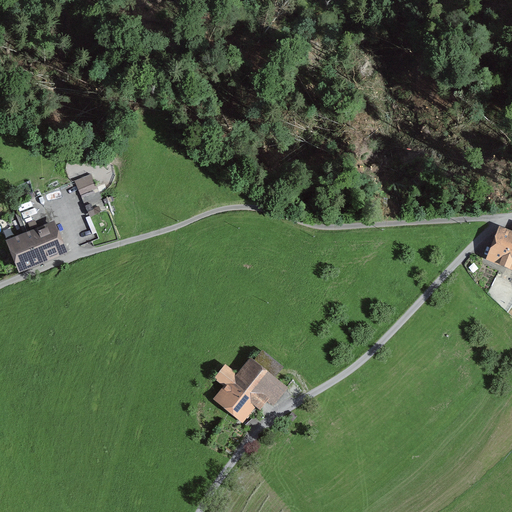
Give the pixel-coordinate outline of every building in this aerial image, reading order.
[(92,172),(75,180),(79,189),(96,182),(92,172)] [(97,189),(83,194),(92,215),(106,209),(97,189)] [(34,235),(12,244),(21,267),(62,251),(51,224),(33,232),(34,235)] [(511,233),(502,230),(492,256),(511,264),(511,233)] [(226,385),(217,396),(241,415),(253,401),(260,407),(266,399),(273,405),(288,387),(280,381),(280,382),(273,376),(280,367),(261,352),(248,368),(249,369),(240,379),(226,367),(217,377),(226,385)]
